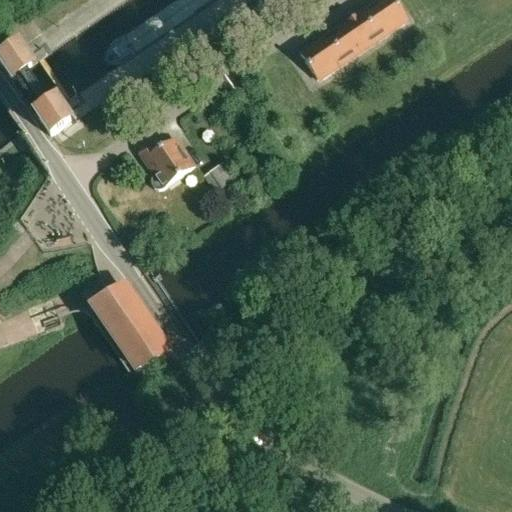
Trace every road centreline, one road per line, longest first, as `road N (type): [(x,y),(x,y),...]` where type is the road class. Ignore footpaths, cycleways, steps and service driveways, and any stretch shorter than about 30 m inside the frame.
road 1 (unclassified): [(218,405),(0,88)]
road 2 (unclassified): [(218,405),(180,438),(42,511)]
road 3 (unclassified): [(388,511),(218,405)]
